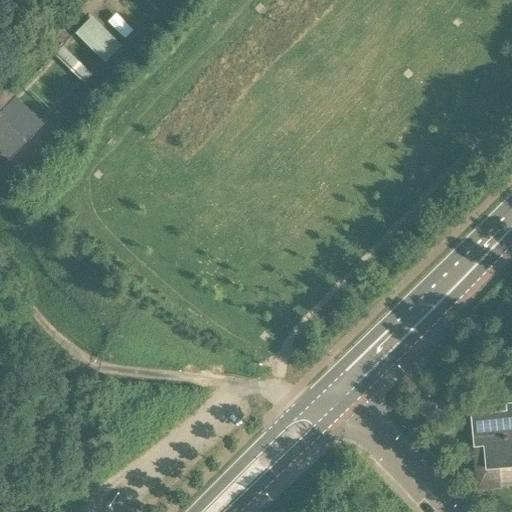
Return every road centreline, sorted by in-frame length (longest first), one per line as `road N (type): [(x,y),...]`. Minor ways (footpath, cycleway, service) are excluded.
road 1 (tertiary): [(332,394),(511,217)]
road 2 (tertiary): [(332,394),(212,511)]
road 3 (tertiary): [(445,511),(332,394)]
